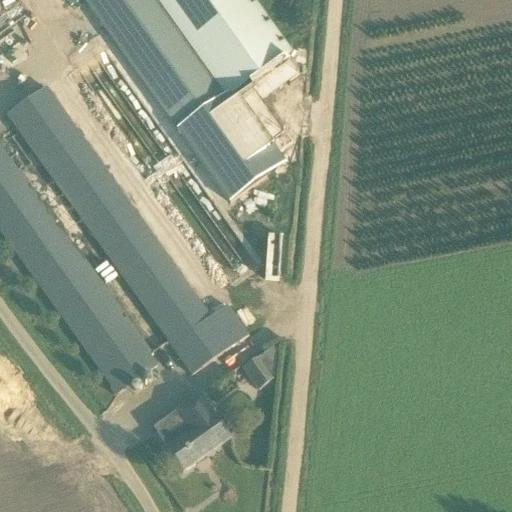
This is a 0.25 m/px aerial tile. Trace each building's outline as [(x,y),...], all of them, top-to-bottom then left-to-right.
[(82,0),(178,132),(284,57),(289,53),(251,0),(82,0)] [(217,291),(254,266),(105,47),(64,74),(167,225),(158,231),(198,290),(211,282),(217,291)] [(166,308),(112,346),(131,372),(160,352),(152,341),(177,323),(166,308)] [(201,349),(181,363),(192,378),(248,339),(227,309),(192,334),(201,349)] [(274,350),(241,373),(257,398),(273,386),(276,354),(274,350)] [(155,434),(166,450),(165,451),(182,475),(230,441),(213,416),(213,417),(199,398),(175,415),(178,418),(155,434)]
